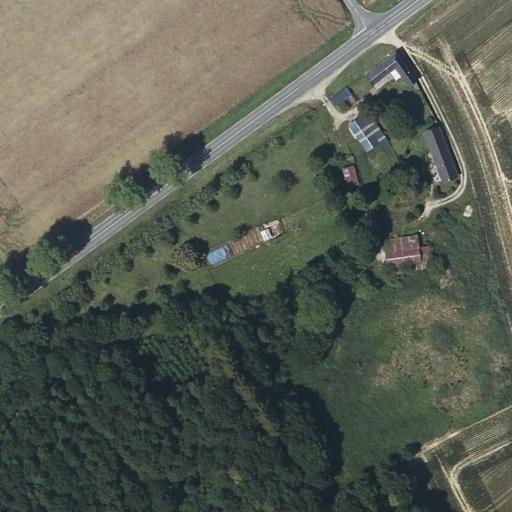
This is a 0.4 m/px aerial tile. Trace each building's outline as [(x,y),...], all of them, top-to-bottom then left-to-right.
[(391,55),(353,82),(361,93),(379,81),(385,76),(393,86),(395,88),(407,79),(391,55)] [(385,76),(379,81),(385,90),(393,86),(385,76)] [(334,96),(319,108),(323,114),(338,103),(334,96)] [(357,139),(365,134),(359,124),(351,129),(348,124),(335,132),(344,147),(357,139)] [(438,187),(455,182),(436,130),(421,137),(438,187)] [(376,150),(365,134),(357,139),(368,155),(376,150)] [(354,164),(342,166),(345,187),(358,185),(354,164)] [(384,258),(388,277),(422,272),(422,274),(434,273),(430,250),(418,252),(416,239),(387,243),(389,256),(384,258)]
